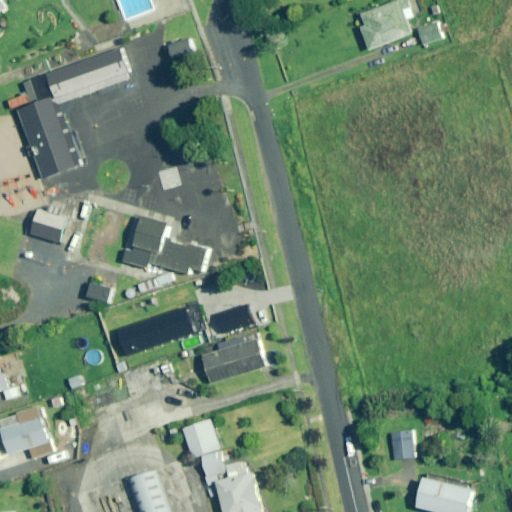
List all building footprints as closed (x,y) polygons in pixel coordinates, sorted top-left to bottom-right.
[(414,7),(407,10),(403,1),(364,15),(368,26),(364,28),(372,51),(413,36),(408,21),(417,18),(414,7)] [(193,40),(171,47),(174,56),(172,57),(174,63),(198,56),(193,40)] [(121,46),(44,72),(55,104),(132,78),(121,46)] [(44,98),(10,111),(37,181),(71,168),(44,98)] [(70,220),(42,211),(34,234),(63,243),(70,220)] [(169,225),(136,215),(121,263),(142,264),(195,280),(204,250),(165,238),(169,225)] [(113,289),(95,283),(90,297),(109,303),(113,289)] [(226,332),(169,350),(178,380),(236,362),(226,332)] [(139,357),(38,394),(49,423),(150,386),(139,357)] [(12,409),(0,412),(0,443),(21,437),(12,409)] [(216,420),(188,429),(197,458),(225,449),(216,420)] [(416,459),(414,431),(394,433),(396,460),(416,459)] [(143,511),(125,464),(95,475),(108,511),(143,511)] [(234,511),(223,464),(183,474),(192,511),(234,511)] [(471,511),(477,490),(427,478),(420,508),(436,511),(471,511)] [(312,499),(309,499),(307,499),(306,499),(305,500),(304,501),(303,503),(302,504),(302,505),(301,507),(302,508),(302,510),(302,511),(317,511),(318,511),(318,510),(319,509),(319,507),(319,506),(319,504),(318,503),(317,502),(316,501),(315,500),(313,499),(312,499)]
